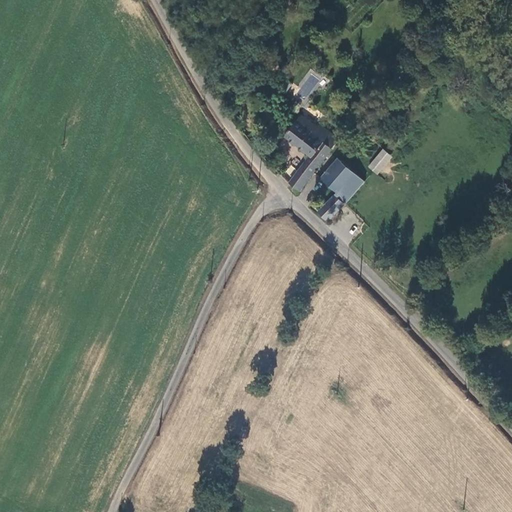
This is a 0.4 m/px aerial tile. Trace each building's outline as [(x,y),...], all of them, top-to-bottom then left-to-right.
[(318,126),(304,115),(285,139),(309,157),(288,184),(298,192),(340,139),(320,123),(318,126)] [(382,148),(368,167),(378,175),(393,157),(382,148)] [(336,192),(345,201),(365,180),(341,157),(321,178),(327,184),(336,192)] [(259,185),(257,184),(253,185),(251,189),(251,193),(254,195),(258,195),(261,193),(262,190),(261,187),(259,185)] [(336,192),(327,184),(321,190),(330,198),(336,192)] [(330,198),(318,212),(327,221),(345,201),(336,192),(330,198)]
